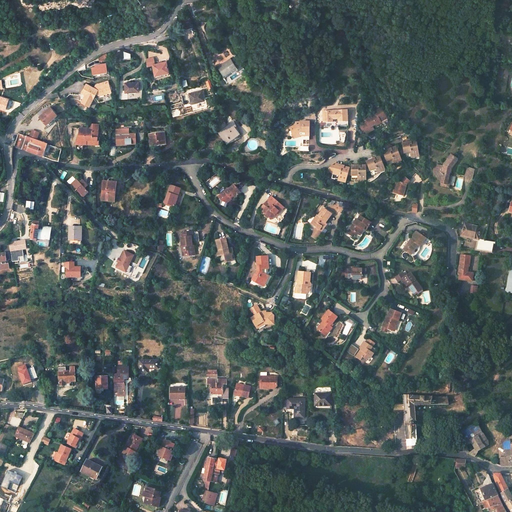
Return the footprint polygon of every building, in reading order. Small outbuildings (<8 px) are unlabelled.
[(154,75),(167,74),(167,64),(155,65),(154,58),(147,59),(148,65),(153,65),(154,75)] [(231,58),(219,67),(224,75),(236,67),(231,58)] [(93,66),(90,66),(90,72),(103,72),(103,64),(93,64),(93,66)] [(81,87),(92,94),(95,91),(98,93),(102,92),(101,91),(108,89),(107,86),(110,84),(109,80),(99,81),(99,84),(96,84),(95,85),(86,80),(81,87)] [(124,95),(138,95),(138,86),(124,85),(124,95)] [(202,89),(188,92),(191,102),(205,98),(202,89)] [(49,106),(39,115),(46,123),(56,113),(49,106)] [(333,120),(337,121),(337,122),(346,122),(347,110),(343,110),(323,109),(323,115),(323,122),(333,122),(333,120)] [(373,128),(375,126),(376,128),(382,124),(381,123),(386,121),(380,110),(374,114),(375,115),(365,120),(367,123),(364,124),(361,126),(365,134),(374,130),(373,128)] [(292,137),(298,135),(304,136),(304,139),(308,139),(308,136),(309,121),(300,121),(295,121),(295,124),(289,125),(292,137)] [(91,128),(80,128),(79,136),(78,144),(88,145),(88,141),(99,142),(100,124),(91,124),(91,128)] [(232,127),(219,135),(227,148),(240,140),(235,132),(232,127)] [(38,132),(31,129),(29,135),(36,138),(38,132)] [(47,143),(18,132),(13,146),(23,149),(37,155),(43,157),(47,143)] [(166,132),(148,134),(150,147),(167,145),(166,132)] [(135,133),(117,133),(117,146),(126,146),(126,145),(135,144),(135,133)] [(398,156),(413,157),(414,144),(411,144),(399,143),(399,147),(399,154),(398,156)] [(390,146),(378,150),(380,154),(392,149),(390,146)] [(381,157),(383,162),(385,166),(397,161),(395,154),(393,149),(392,149),(380,154),(381,157)] [(365,163),(377,158),(376,154),(363,159),(365,163)] [(366,165),(369,172),(370,176),(382,171),(379,163),(377,158),(365,163),(366,165)] [(449,167),(435,164),(433,175),(436,175),(435,180),(439,180),(438,183),(439,184),(445,185),(449,167)] [(331,177),(345,180),(345,175),(347,167),(333,165),(331,173),(331,177)] [(349,167),(349,176),(349,180),(363,180),(363,175),(363,166),(349,166),(349,167)] [(75,178),(71,183),(83,196),(88,192),(84,187),(86,185),(81,178),(78,181),(75,178)] [(399,183),(394,182),(391,193),(401,196),(404,184),(407,180),(402,178),(399,183)] [(115,184),(104,182),(102,200),(113,202),(115,184)] [(171,186),(165,204),(174,207),(178,194),(180,189),(171,186)] [(233,200),(236,199),(242,194),(235,186),(232,189),(231,189),(223,195),(225,197),(224,202),(229,205),(234,201),(233,200)] [(269,205),(263,213),(271,220),(275,216),(278,212),(280,213),(285,208),(272,197),(267,202),(269,205)] [(323,209),(318,216),(317,215),(311,223),(320,230),(323,225),(324,226),(326,223),(325,222),(331,214),(323,209)] [(358,220),(348,234),(353,237),(356,233),(361,236),(365,230),(367,228),(369,229),(372,226),(363,218),(360,222),(358,220)] [(38,222),(32,221),(29,239),(36,241),(38,222)] [(77,239),(77,226),(67,226),(66,239),(77,239)] [(470,229),(462,228),(462,232),(464,232),(463,238),(473,240),(472,243),(475,244),(474,252),(481,253),(483,244),(484,241),(477,240),(479,229),(471,227),(470,229)] [(415,246),(417,244),(421,247),(427,239),(417,232),(411,239),(412,240),(412,241),(410,243),(409,242),(403,250),(411,256),(417,248),(415,246)] [(191,246),(191,242),(200,242),(200,234),(183,233),(183,237),(181,237),(181,247),(183,247),(183,252),(185,252),(185,257),(194,257),(194,246),(191,246)] [(231,259),(232,255),(231,250),(228,251),(226,240),(215,242),(218,253),(219,253),(219,255),(216,255),(215,257),(215,258),(215,259),(216,260),(220,259),(221,265),(225,264),(225,266),(232,265),(231,259)] [(24,241),(12,242),(13,251),(25,250),(24,241)] [(416,257),(421,250),(421,247),(417,244),(415,246),(417,248),(411,256),(413,257),(416,257)] [(493,246),(483,244),(481,253),(492,254),(493,246)] [(133,256),(124,251),(115,267),(125,272),(133,256)] [(468,257),(459,255),(457,275),(459,275),(458,280),(469,282),(470,274),(464,273),(465,264),(468,264),(468,257)] [(258,256),(258,270),(256,274),(258,275),(254,281),(261,285),(263,282),(265,283),(269,277),(266,275),(266,269),(269,269),(269,256),(258,256)] [(66,277),(80,276),(79,267),(73,267),(73,261),(64,262),(64,267),(65,267),(66,277)] [(354,280),(362,279),(362,275),(367,275),(367,269),(357,270),(353,270),(353,268),(348,268),(348,277),(347,285),(353,285),(353,278),(354,278),(354,280)] [(410,285),(416,294),(419,292),(423,289),(411,272),(406,275),(403,272),(396,277),(399,281),(401,280),(402,279),(407,287),(409,285),(410,285)] [(312,274),(299,273),(298,285),(299,285),(299,288),(297,288),(296,295),(308,297),(312,293),(313,287),(311,285),(312,274)] [(254,326),(263,322),(263,324),(265,324),(271,324),(271,319),(274,319),(274,315),(271,315),(269,313),(263,313),(258,313),(257,310),(255,305),(248,309),(252,317),(250,318),(254,326)] [(402,315),(391,310),(383,328),(393,333),(398,321),(399,322),(402,315)] [(330,311),(324,319),(326,320),(320,329),(327,335),(330,331),(332,333),(335,329),(333,327),(334,324),(339,317),(330,311)] [(371,358),(373,355),(375,356),(377,352),(376,351),(378,347),(374,345),(375,341),(369,338),(367,342),(365,341),(362,347),(364,348),(359,357),(364,360),(366,356),(369,357),(371,358)] [(487,344),(479,347),(484,358),(492,355),(487,344)] [(159,360),(141,359),(141,369),(141,371),(148,372),(148,368),(159,368),(159,360)] [(25,385),(34,381),(27,363),(18,367),(25,385)] [(43,364),(34,367),(37,375),(46,373),(43,364)] [(119,377),(114,377),(115,393),(125,392),(124,379),(129,379),(128,366),(119,366),(119,377)] [(69,367),(69,371),(66,371),(66,370),(65,370),(64,367),(59,368),(59,385),(60,385),(60,387),(65,387),(65,382),(75,382),(75,367),(69,367)] [(107,376),(96,377),(96,389),(102,389),(102,391),(107,391),(107,389),(108,389),(107,376)] [(277,377),(260,376),(260,389),(275,389),(277,386),(277,377)] [(227,380),(207,380),(207,385),(211,385),(211,394),(207,394),(207,399),(212,399),(212,401),(223,402),(223,399),(226,400),(226,394),(223,394),(223,385),(227,385),(227,380)] [(234,394),(242,395),(241,397),(248,398),(250,387),(236,384),(234,394)] [(186,388),(171,388),(171,399),(186,399),(186,388)] [(332,394),(314,394),(315,407),(332,407),(332,400),(337,400),(337,392),(333,392),(332,394)] [(431,398),(415,396),(391,395),(392,412),(394,412),(397,450),(417,448),(415,421),(414,403),(448,403),(448,402),(447,398),(431,398)] [(304,401),(283,400),(283,405),(283,411),(294,411),(294,420),(304,420),(304,401)] [(476,423),(460,430),(463,437),(464,443),(471,441),(472,443),(478,452),(489,446),(487,441),(483,434),(480,430),(476,423)] [(15,437),(30,444),(34,435),(19,428),(15,437)] [(83,434),(74,429),(66,443),(76,448),(83,434)] [(142,440),(133,435),(122,455),(132,459),(142,440)] [(43,443),(50,445),(52,439),(45,437),(43,443)] [(510,439),(502,441),(500,447),(501,450),(511,449),(511,444),(511,442),(510,439)] [(175,445),(165,441),(161,451),(171,455),(175,445)] [(71,449),(62,445),(58,453),(55,461),(65,465),(71,449)] [(511,454),(511,449),(501,450),(501,466),(511,464),(511,454)] [(171,455),(161,451),(159,450),(157,456),(171,461),(173,456),(171,455)] [(97,463),(88,458),(82,470),(97,477),(101,469),(96,466),(97,463)] [(207,492),(210,481),(214,464),(215,460),(214,460),(208,458),(207,464),(205,464),(204,467),(207,467),(204,480),(206,486),(205,491),(207,492)] [(210,481),(216,483),(218,475),(219,475),(220,470),(225,471),(227,460),(220,459),(219,461),(216,460),(215,460),(214,464),(210,481)] [(487,472),(483,483),(486,487),(492,482),(491,480),(487,472)] [(501,474),(494,474),(494,478),(501,493),(508,489),(501,474)] [(482,493),(477,496),(480,503),(482,502),(485,509),(490,508),(489,504),(488,500),(498,496),(495,489),(493,484),(486,487),(481,489),(482,493)] [(158,492),(147,488),(144,498),(149,500),(146,506),(152,508),(151,509),(156,511),(159,504),(160,504),(161,501),(160,501),(162,496),(157,495),(158,492)] [(511,511),(511,497),(508,489),(501,493),(505,502),(508,508),(510,511),(511,511)] [(205,502),(213,504),(216,494),(210,493),(207,492),(205,501),(205,502)] [(498,496),(488,500),(489,504),(500,500),(499,498),(498,496)]
